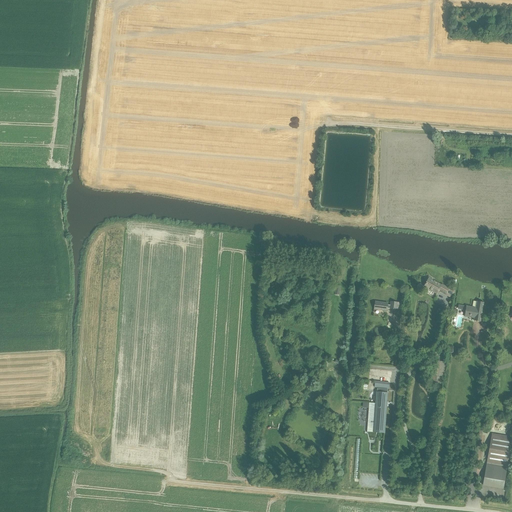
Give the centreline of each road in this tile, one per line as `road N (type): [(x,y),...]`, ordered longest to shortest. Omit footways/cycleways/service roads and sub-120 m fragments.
road 1 (unclassified): [(491,511),(170,480)]
road 2 (unclassified): [(511,135),(321,121)]
